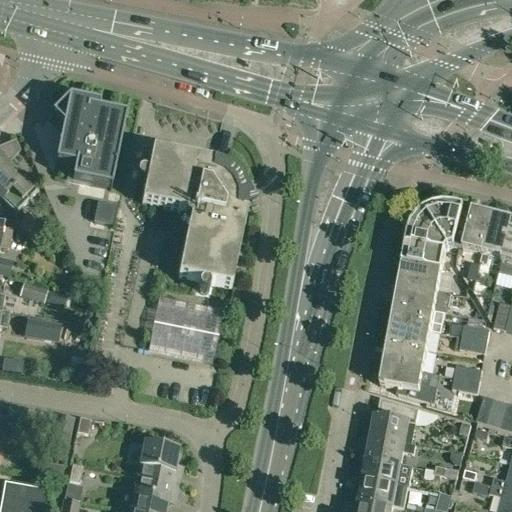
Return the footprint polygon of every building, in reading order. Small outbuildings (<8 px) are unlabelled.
[(51,118),(62,128),(55,165),(74,169),(72,183),(90,187),(111,191),(126,118),(98,113),(99,106),(68,100),(51,118)] [(0,201),(1,203),(1,202),(12,213),(14,211),(17,215),(36,195),(32,192),(34,191),(23,180),(23,179),(8,165),(18,154),(14,145),(0,151),(0,201)] [(215,172),(212,171),(213,166),(152,154),(147,176),(146,177),(145,175),(143,174),(140,174),(138,176),(137,178),(137,181),(141,184),(143,185),(145,184),(145,185),(141,207),(179,215),(179,217),(179,218),(179,220),(179,222),(182,225),(183,226),(185,227),(186,228),(188,228),(186,236),(185,236),(184,236),(183,236),(182,237),(181,238),(181,239),(180,240),(173,274),(173,275),(173,276),(174,277),(174,278),(175,279),(176,280),(177,280),(177,281),(199,285),(200,287),(199,287),(198,292),(199,295),(202,297),(205,296),(207,294),(208,292),(208,289),(207,288),(208,287),(230,292),(246,217),(241,216),(241,212),(241,209),(241,206),(241,202),(240,199),(240,196),(238,193),(237,190),(235,188),(233,185),(231,182),(229,180),(226,178),(224,176),(221,175),(218,173),(215,172)] [(117,209),(97,205),(93,224),(113,228),(117,209)] [(463,211),(453,209),(443,208),(433,209),(424,214),(417,220),(411,228),(408,238),(406,247),(445,255),(448,251),(449,251),(452,250),(462,252),(471,219),(462,217),(463,211)] [(462,252),(482,257),(492,218),(472,213),(471,219),(462,252)] [(30,218),(19,231),(34,245),(46,233),(30,218)] [(489,259),(502,262),(511,223),(492,218),(482,257),(480,266),(487,267),(489,259)] [(501,265),(511,267),(511,223),(502,262),(501,265)] [(0,251),(8,253),(10,242),(0,240),(0,237),(2,226),(0,225),(0,251)] [(406,247),(402,268),(442,275),(445,255),(406,247)] [(13,262),(0,259),(0,277),(9,279),(13,262)] [(438,295),(442,275),(402,268),(398,288),(438,295)] [(20,300),(43,307),(48,293),(24,286),(20,300)] [(398,288),(395,308),(434,315),(438,295),(398,288)] [(227,313),(159,300),(149,352),(217,365),(227,313)] [(493,332),(505,335),(511,310),(500,306),(493,332)] [(395,308),(391,328),(430,335),(443,338),(447,318),(434,315),(395,308)] [(1,315),(0,315),(0,330),(7,332),(10,317),(1,315)] [(27,322),(24,340),(57,346),(60,328),(27,322)] [(427,355),(430,335),(391,328),(387,348),(427,355)] [(464,329),(462,341),(487,346),(489,334),(464,329)] [(487,346),(462,341),(459,353),(485,358),(487,346)] [(423,375),(427,355),(387,348),(384,368),(423,375)] [(423,375),(384,368),(380,389),(398,392),(396,398),(434,409),(436,392),(421,389),(423,375)] [(456,369),(454,381),(480,386),(482,374),(456,369)] [(480,386),(454,381),(452,393),(478,398),(480,386)] [(488,428),(495,404),(484,400),(476,425),(488,428)] [(371,438),(405,444),(409,426),(415,427),(418,413),(380,402),(377,418),(374,418),(371,438)] [(507,407),(495,404),(488,428),(500,432),(507,407)] [(511,435),(511,431),(511,408),(507,407),(500,432),(511,435)] [(5,426),(23,430),(24,423),(42,426),(43,415),(26,412),(8,409),(5,426)] [(53,467),(66,470),(75,421),(61,419),(53,467)] [(79,421),(76,436),(87,438),(90,423),(79,421)] [(471,429),(462,426),(459,437),(468,440),(471,429)] [(488,436),(476,433),(474,441),(486,444),(488,436)] [(401,466),(405,444),(371,438),(366,459),(401,466)] [(511,464),(511,469),(511,468),(511,441),(504,440),(502,449),(511,451),(511,464)] [(136,481),(179,490),(182,475),(174,474),(178,452),(144,445),(136,481)] [(415,469),(401,466),(366,459),(362,481),(411,490),(415,469)] [(71,468),(68,484),(79,486),(82,470),(71,468)] [(511,468),(511,469),(507,485),(493,481),(491,490),(511,494),(511,468)] [(39,469),(36,483),(58,487),(61,473),(39,469)] [(445,480),(447,472),(436,470),(434,478),(445,480)] [(458,474),(447,472),(445,480),(456,483),(458,474)] [(463,481),(475,484),(477,476),(465,472),(463,481)] [(129,511),(165,511),(168,502),(176,504),(179,490),(136,481),(129,511)] [(406,511),(411,490),(362,481),(358,503),(393,509),(406,511)] [(0,511),(47,511),(50,497),(3,488),(0,503),(0,511)] [(511,511),(511,494),(491,490),(489,498),(485,511),(511,511)] [(64,503),(62,511),(75,511),(77,505),(64,503)] [(392,511),(393,509),(358,503),(356,511),(392,511)]
